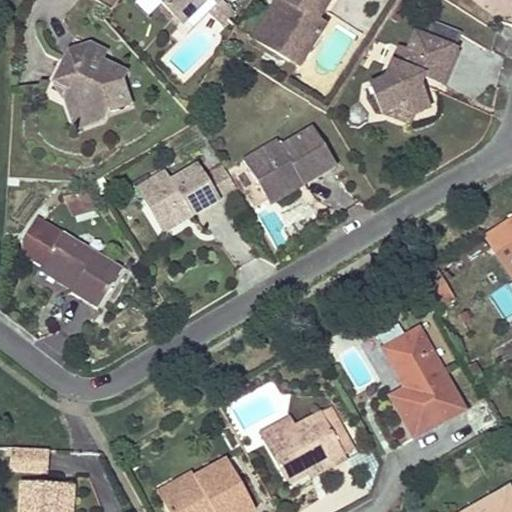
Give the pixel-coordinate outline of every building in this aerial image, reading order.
[(156,0),(173,17),(190,0),(208,0),(213,5),(217,0),(156,0)] [(190,0),(173,17),(180,24),(203,0),(190,0)] [(283,7),(258,46),(286,64),(298,46),(307,52),(322,28),(314,23),(329,0),(276,0),(275,3),(283,7)] [(275,3),(251,41),(258,46),(283,7),(275,3)] [(442,30),(435,42),(457,52),(463,39),(442,30)] [(401,69),(393,66),(383,84),(371,88),(394,108),(408,103),(415,119),(429,113),(420,89),(424,80),(442,88),(457,52),(435,42),(417,35),(408,54),(401,69)] [(72,39),(68,48),(83,56),(80,64),(93,69),(97,62),(101,53),(72,39)] [(298,46),(286,64),(296,69),(307,52),(298,46)] [(65,94),(61,102),(79,109),(84,128),(101,124),(107,112),(113,114),(128,110),(121,83),(124,75),(97,62),(93,69),(80,64),(83,56),(68,48),(49,87),(65,94)] [(400,50),(393,66),(401,69),(408,54),(400,50)] [(79,109),(61,102),(69,132),(84,128),(79,109)] [(244,165),(265,202),(300,181),(307,190),(339,171),(315,131),(283,151),(280,144),(244,165)] [(190,218),(217,201),(203,179),(194,165),(167,182),(161,173),(147,182),(144,177),(124,189),(135,206),(140,203),(157,230),(186,212),(190,218)] [(219,168),(203,179),(217,201),(233,190),(219,168)] [(300,181),(265,202),(270,211),(307,190),(300,181)] [(85,194),(66,198),(71,216),(97,210),(85,194)] [(186,212),(157,230),(161,236),(190,218),(186,212)] [(120,270),(37,219),(23,242),(28,245),(22,254),(39,265),(71,285),(67,291),(96,308),(120,270)] [(71,285),(39,265),(35,271),(67,291),(71,285)] [(421,281),(434,273),(431,268),(418,276),(421,281)] [(448,297),(434,273),(421,281),(435,305),(448,297)] [(416,329),(381,348),(403,389),(388,397),(411,438),(461,411),(416,329)] [(292,425),(261,442),(285,484),(305,473),(326,461),(330,468),(344,460),(342,459),(355,451),(330,407),(317,414),(316,412),(292,425)] [(257,435),(261,442),(292,425),(288,418),(257,435)] [(47,451),(10,449),(9,471),(45,473),(47,451)] [(179,495),(162,504),(165,511),(251,511),(253,511),(225,460),(192,478),(175,488),(179,495)] [(326,461),(305,473),(309,479),(330,468),(326,461)] [(155,493),(162,504),(179,495),(175,488),(192,478),(190,474),(155,493)] [(60,511),(62,487),(19,483),(17,511),(60,511)] [(511,511),(511,496),(506,486),(460,511),(511,511)] [(68,511),(70,487),(62,487),(60,511),(68,511)]
